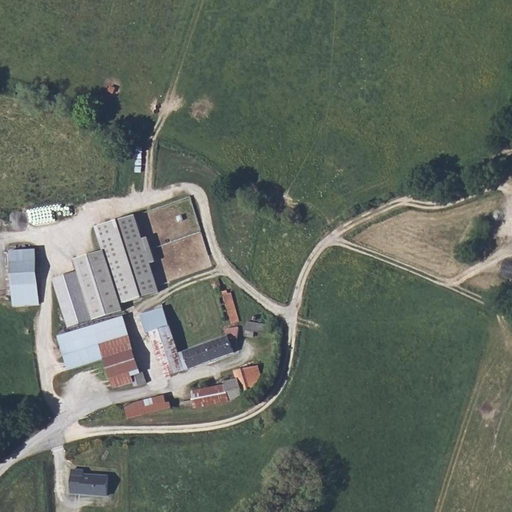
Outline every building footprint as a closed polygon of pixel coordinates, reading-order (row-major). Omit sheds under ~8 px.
[(79,270),(54,278),(69,327),(125,310),(124,302),(160,291),(152,262),(156,261),(149,236),(144,238),(137,214),(96,226),(103,250),(76,258),(79,270)] [(10,250),(14,306),(41,305),(38,248),(10,250)] [(224,289),(225,292),(231,313),(233,318),(239,316),(231,287),(224,289)] [(144,313),(149,331),(150,333),(155,331),(154,329),(172,323),(170,316),(167,307),(168,306),(151,311),(144,313)] [(72,330),(112,318),(111,315),(71,327),(72,330)] [(69,371),(104,360),(135,351),(125,316),(59,335),(69,371)] [(274,319),(249,317),(249,324),(248,325),(258,326),(262,327),(274,327),(274,319)] [(155,331),(167,374),(168,376),(172,375),(171,373),(189,367),(203,363),(221,356),(232,352),(233,354),(238,352),(238,350),(235,341),(240,340),(242,324),(241,322),(229,325),(230,332),(180,350),(172,323),(154,329),(155,331)] [(104,360),(110,380),(141,372),(135,351),(104,360)] [(197,403),(198,408),(233,397),(241,394),(249,389),(258,382),(252,366),(250,363),(236,368),(236,370),(239,376),(228,381),(228,384),(195,393),(197,403)] [(158,407),(155,399),(117,413),(121,424),(164,411),(162,406),(158,407)] [(72,469),(70,492),(108,496),(108,475),(84,474),(85,470),(72,469)]
